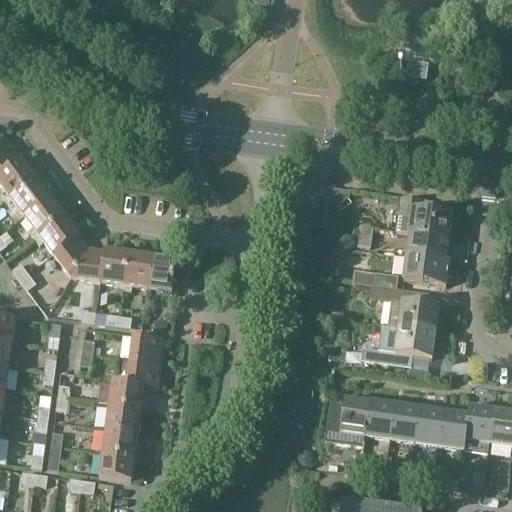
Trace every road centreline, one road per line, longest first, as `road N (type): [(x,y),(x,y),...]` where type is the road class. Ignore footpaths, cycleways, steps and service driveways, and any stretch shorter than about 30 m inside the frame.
road 1 (residential): [(257,241),(106,219),(22,110),(0,106)]
road 2 (residential): [(151,511),(166,479),(226,425),(239,394),(257,241)]
road 3 (residential): [(495,170),(473,350),(511,356)]
road 4 (tertiary): [(96,93),(122,116),(168,135),(269,150)]
road 5 (tertiary): [(272,127),(173,114),(96,93)]
road 6 (tertiary): [(269,150),(360,162),(413,157)]
road 7 (tertiary): [(413,157),(272,127)]
road 8 (residential): [(272,127),(293,0)]
